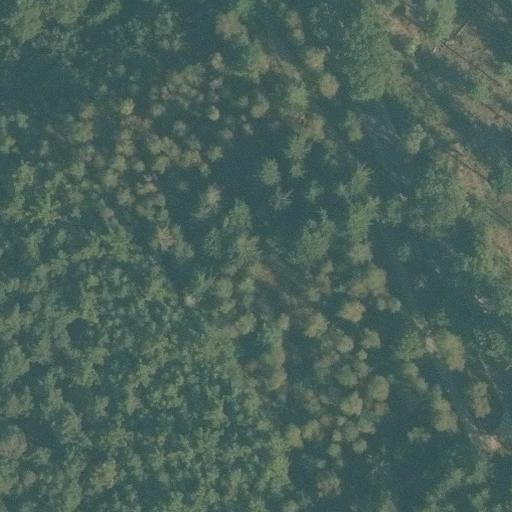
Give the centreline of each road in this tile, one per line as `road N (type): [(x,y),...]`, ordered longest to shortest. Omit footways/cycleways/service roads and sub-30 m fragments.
road 1 (tertiary): [(511,396),(316,0)]
road 2 (track): [(476,446),(340,511)]
